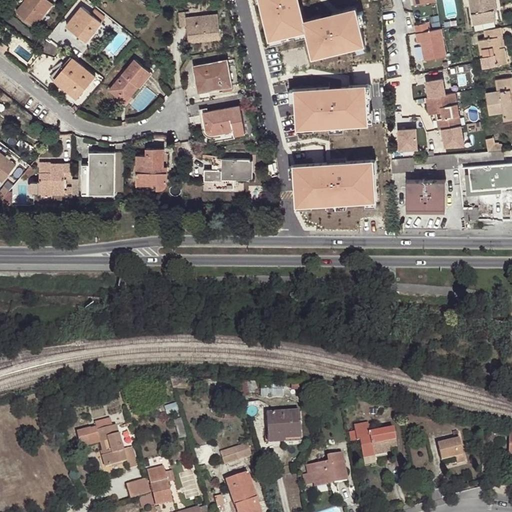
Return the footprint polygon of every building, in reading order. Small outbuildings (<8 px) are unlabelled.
[(43,0),(24,0),(25,1),(16,12),(34,27),(51,6),(43,0)] [(300,0),(261,0),(272,38),(308,28),(306,21),(300,0)] [(469,0),(474,25),(496,21),(494,11),(493,7),(497,6),(495,0),(469,0)] [(83,7),(68,25),(87,41),(102,22),(83,7)] [(356,7),(306,21),(308,28),(313,46),(316,45),(319,56),(366,43),(356,7)] [(190,13),(179,14),(181,27),(188,26),(189,43),(221,39),(219,14),(190,18),(190,13)] [(425,60),(446,56),(441,28),(431,30),(429,23),(415,25),(417,41),(421,41),(425,60)] [(501,27),(484,30),(486,39),(479,40),(484,67),(507,63),(504,47),(499,48),(497,37),(502,36),(501,27)] [(421,45),(414,46),(416,59),(423,58),(421,45)] [(73,58),(56,79),(79,97),(96,76),(73,58)] [(109,90),(116,96),(119,94),(124,98),(135,85),(138,87),(150,73),(135,60),(109,90)] [(194,67),(198,89),(214,86),(215,90),(233,87),(228,60),(194,67)] [(150,73),(138,87),(140,89),(152,74),(150,73)] [(509,90),(511,89),(511,77),(497,80),(499,91),(487,93),(490,114),(504,112),(505,120),(511,119),(511,101),(510,102),(509,90)] [(427,80),(429,96),(446,93),(444,78),(427,80)] [(119,94),(116,96),(124,103),(138,87),(135,85),(124,98),(119,94)] [(366,85),(295,89),(297,128),(369,124),(366,85)] [(427,97),(430,113),(436,112),(439,128),(442,128),(461,125),(456,92),(446,93),(429,96),(427,97)] [(241,107),(208,113),(205,114),(204,114),(206,123),(207,129),(208,132),(209,133),(211,134),(213,135),(217,135),(225,134),(234,132),(235,137),(246,135),(241,107)] [(205,114),(208,113),(207,109),(200,111),(203,124),(204,132),(205,135),(206,136),(208,137),(210,138),(213,139),(217,139),(221,138),(222,141),(235,139),(235,137),(234,132),(225,134),(217,135),(213,135),(211,134),(209,133),(208,132),(207,129),(206,123),(204,114),(205,114)] [(461,125),(442,128),(445,146),(465,144),(461,125)] [(415,128),(398,129),(400,149),(417,148),(415,128)] [(488,151),(503,150),(503,148),(502,146),(502,145),(500,144),(498,143),(494,143),(494,138),(486,140),(488,151)] [(138,155),(138,184),(158,184),(158,190),(160,190),(163,190),(165,190),(166,189),(167,187),(168,186),(168,173),(165,173),(165,167),(165,149),(147,149),(147,155),(138,155)] [(0,179),(3,182),(16,165),(0,152),(0,179)] [(82,165),(82,194),(116,194),(117,153),(90,153),(90,165),(82,165)] [(392,159),(393,173),(414,171),(414,165),(436,163),(437,169),(459,167),(458,163),(457,153),(392,159)] [(250,178),(250,161),(250,159),(214,159),(214,167),(217,167),(217,170),(204,170),(204,181),(214,181),(214,189),(235,189),(235,180),(250,180),(250,178)] [(374,161),(294,166),(297,208),(376,202),(374,161)] [(511,162),(470,166),(471,173),(472,189),(500,186),(511,185),(511,162)] [(72,180),(73,164),(52,164),(52,173),(40,174),(40,183),(38,182),(34,182),(33,183),(32,184),(30,187),(30,189),(31,191),(32,192),(33,193),(40,193),(40,190),(53,190),(53,193),(65,193),(65,180),(72,180)] [(472,189),(471,173),(465,173),(467,195),(501,192),(500,186),(472,189)] [(408,180),(407,207),(446,207),(446,180),(408,180)] [(463,208),(465,219),(479,219),(478,206),(463,208)] [(188,378),(178,376),(176,388),(187,389),(188,378)] [(241,383),(238,384),(242,398),(249,396),(244,379),(240,380),(241,383)] [(282,384),(267,383),(266,396),(281,396),(282,384)] [(266,413),(268,437),(284,436),(284,439),(300,437),(298,411),(266,413)] [(96,429),(97,431),(112,426),(109,418),(94,423),(96,429)] [(363,459),(375,456),(374,452),(389,449),(397,447),(393,428),(369,433),(368,424),(353,427),(356,441),(360,441),(363,459)] [(124,451),(116,425),(112,426),(97,431),(96,429),(90,431),(90,429),(77,434),(81,446),(99,440),(100,442),(104,456),(102,456),(105,467),(126,462),(128,469),(138,467),(132,448),(124,451)] [(99,440),(81,446),(82,448),(100,442),(99,440)] [(459,441),(437,445),(440,463),(455,460),(456,466),(464,464),(459,441)] [(221,453),(225,465),(251,456),(248,444),(221,453)] [(312,476),(313,481),(334,477),(335,484),(347,481),(342,454),(327,457),(328,462),(307,466),(308,476),(312,476)] [(261,460),(263,468),(272,466),(270,458),(261,460)] [(164,467),(148,471),(157,504),(172,500),(164,467)] [(226,480),(237,511),(260,511),(262,511),(248,473),(226,480)] [(334,477),(313,481),(314,487),(335,484),(334,477)] [(222,496),(214,498),(218,507),(225,505),(222,496)]
